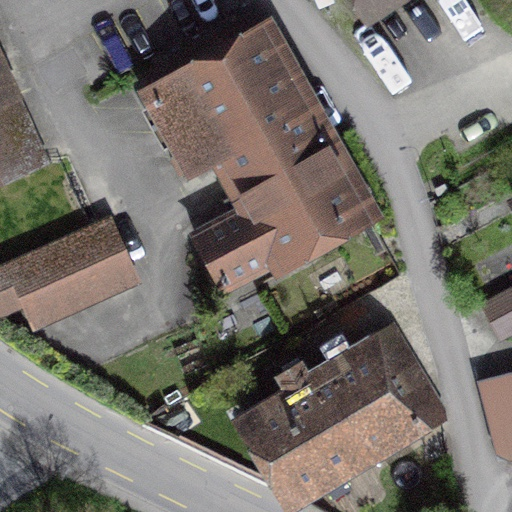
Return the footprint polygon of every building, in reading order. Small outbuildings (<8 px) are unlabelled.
[(356,0),(362,8),(375,0),(356,0)] [(280,25),(141,99),(190,191),(219,175),(239,212),(193,237),(227,300),(269,278),(276,290),(389,229),(280,25)] [(0,57),(0,138),(30,126),(0,57)] [(114,223),(0,274),(0,324),(22,315),(35,342),(145,292),(114,223)] [(511,291),(479,309),(501,350),(511,343),(511,291)] [(391,331),(238,420),(292,511),(304,511),(448,428),(391,331)] [(511,379),(481,388),(500,466),(511,461),(511,379)]
